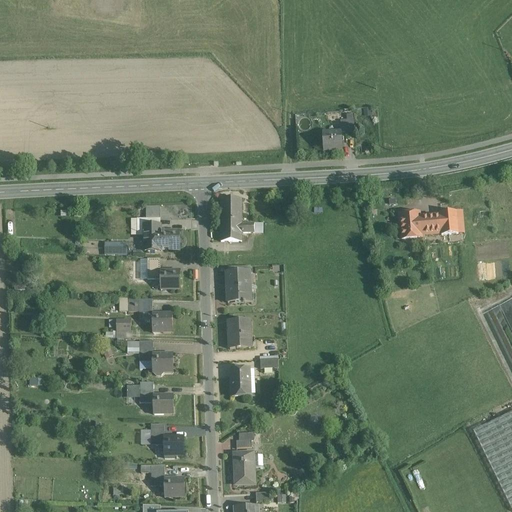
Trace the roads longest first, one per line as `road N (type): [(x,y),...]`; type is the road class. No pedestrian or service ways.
road 1 (residential): [(197,184),(213,511)]
road 2 (secondary): [(197,184),(376,174),(511,150)]
road 3 (secondary): [(0,192),(197,184)]
